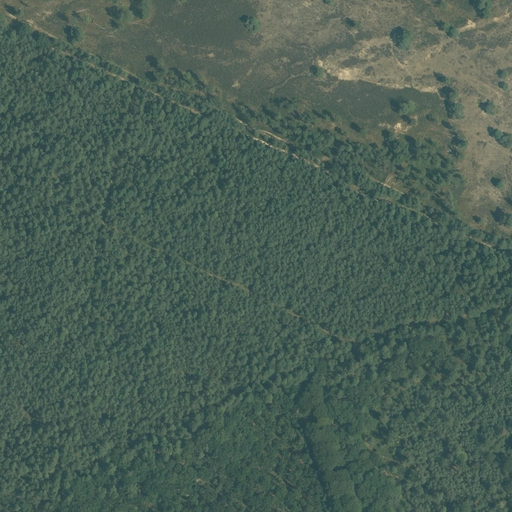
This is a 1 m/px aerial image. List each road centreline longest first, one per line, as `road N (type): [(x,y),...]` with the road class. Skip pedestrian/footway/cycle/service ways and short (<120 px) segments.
road 1 (unknown): [(0,25),(511,255)]
road 2 (track): [(332,340),(97,224),(132,84)]
road 3 (track): [(346,511),(311,400),(326,377),(332,340),(358,344),(511,309)]
